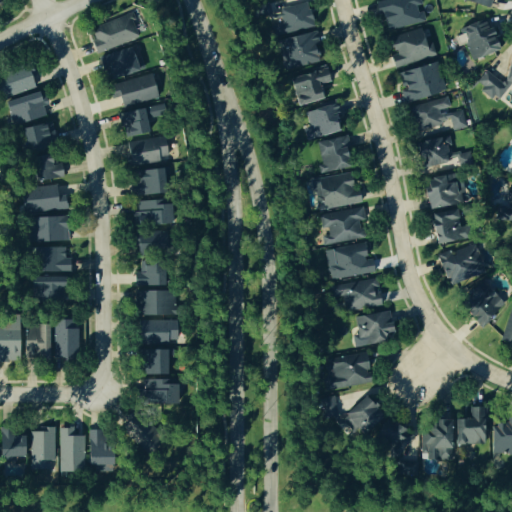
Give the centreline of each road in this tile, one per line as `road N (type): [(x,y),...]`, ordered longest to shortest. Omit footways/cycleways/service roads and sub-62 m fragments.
road 1 (residential): [(339,0),(418,311),(450,352),(511,381)]
road 2 (tertiary): [(270,511),(267,261),(246,148),(227,108)]
road 3 (residential): [(36,0),(75,106),(91,183),(101,396)]
road 4 (tertiary): [(227,108),(236,511)]
